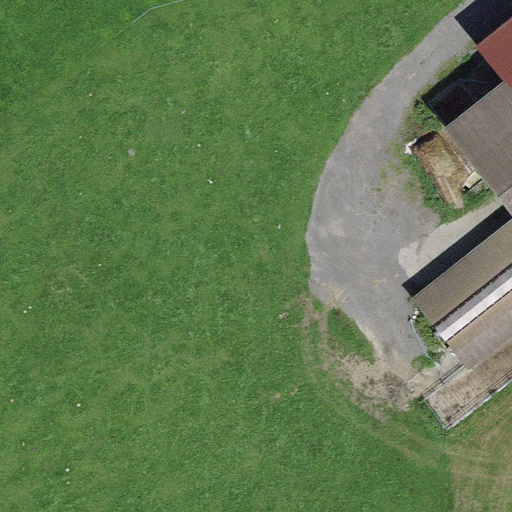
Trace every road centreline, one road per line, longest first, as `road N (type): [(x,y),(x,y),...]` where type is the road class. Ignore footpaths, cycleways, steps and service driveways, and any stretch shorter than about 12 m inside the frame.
road 1 (track): [(396,376),(380,234),(398,112),(503,0)]
road 2 (track): [(511,196),(385,290)]
